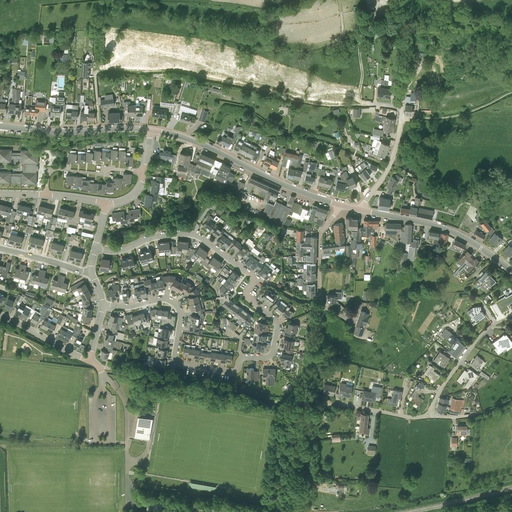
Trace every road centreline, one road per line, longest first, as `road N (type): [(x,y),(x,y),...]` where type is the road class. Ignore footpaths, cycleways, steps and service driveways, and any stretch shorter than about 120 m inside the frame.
road 1 (residential): [(102,304),(169,300),(180,313),(176,361),(231,372),(242,358),(271,353),(277,325),(247,298),(253,278),(201,238),(167,235),(95,249)]
road 2 (unclassified): [(361,210),(388,167),(400,126),(398,0)]
road 3 (unclassified): [(303,405),(98,367)]
road 4 (residential): [(303,405),(320,311),(319,234),(340,205)]
road 5 (tertiary): [(340,205),(150,129)]
road 6 (tertiary): [(511,270),(452,232),(361,210)]
road 7 (tertiary): [(150,129),(0,126)]
road 8 (residential): [(428,415),(476,339),(511,316)]
road 9 (residential): [(428,415),(303,405)]
